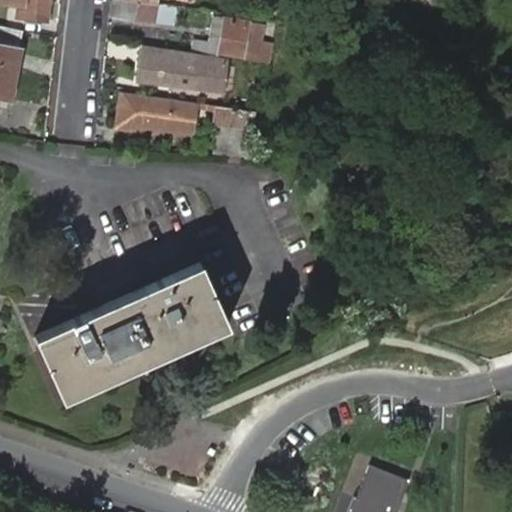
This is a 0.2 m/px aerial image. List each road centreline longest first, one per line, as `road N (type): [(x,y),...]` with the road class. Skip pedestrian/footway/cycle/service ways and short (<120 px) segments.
road 1 (residential): [(0,452),(170,511)]
road 2 (residential): [(87,0),(72,131)]
